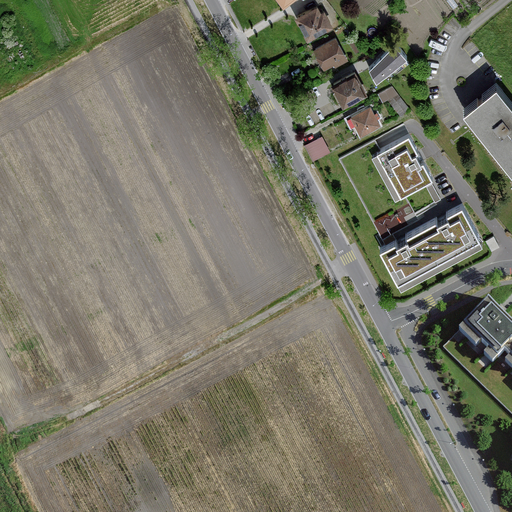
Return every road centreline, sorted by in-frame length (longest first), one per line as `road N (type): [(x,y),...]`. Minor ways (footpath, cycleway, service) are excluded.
road 1 (track): [(335,274),(86,408),(14,413),(8,435),(39,511)]
road 2 (unclassified): [(384,324),(210,0)]
road 3 (unclassified): [(481,511),(384,324)]
road 4 (unclassified): [(511,267),(384,324)]
